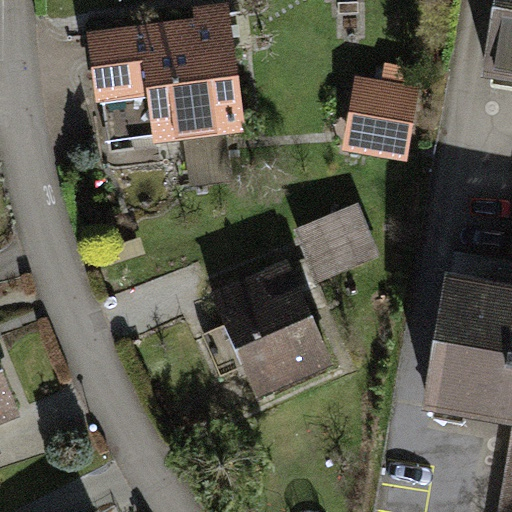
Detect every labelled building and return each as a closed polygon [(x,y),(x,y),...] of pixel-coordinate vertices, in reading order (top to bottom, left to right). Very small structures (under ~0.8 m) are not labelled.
[(511,0),(501,0),(487,82),(511,86),(511,0)] [(225,16),(82,35),(92,104),(97,104),(103,151),(241,132),(225,16)] [(414,88),(353,78),(341,149),(402,159),(414,88)] [(351,206),(289,231),(311,283),(373,257),(351,206)] [(285,258),(205,292),(219,325),(197,334),(216,378),(241,367),(257,403),(333,371),(285,258)] [(511,511),(511,288),(450,278),(427,411),(508,425),(494,511),(511,511)] [(0,353),(0,425),(23,417),(0,353)]
